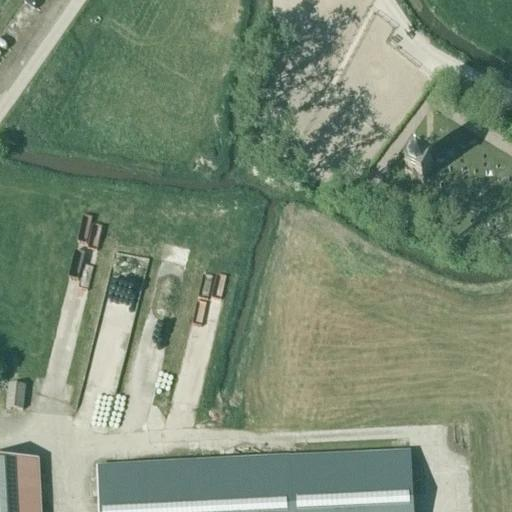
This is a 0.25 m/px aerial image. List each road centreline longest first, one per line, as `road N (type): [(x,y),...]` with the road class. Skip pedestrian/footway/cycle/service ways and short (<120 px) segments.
road 1 (unclassified): [(382,0),(426,51),(511,101)]
road 2 (unclassified): [(0,117),(79,0)]
